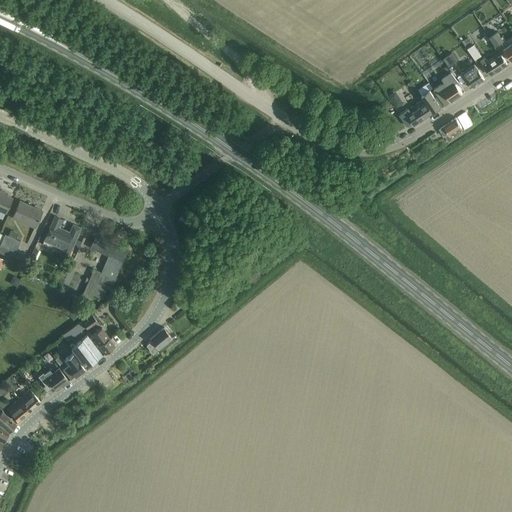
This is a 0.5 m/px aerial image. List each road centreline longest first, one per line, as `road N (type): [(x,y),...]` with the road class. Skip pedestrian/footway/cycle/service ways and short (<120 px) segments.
road 1 (primary): [(511,366),(248,160),(0,12)]
road 2 (unclassified): [(0,460),(25,425),(155,314),(172,256),(158,207)]
road 3 (tertiary): [(282,120),(342,149),(372,151),(407,140),(511,70)]
road 4 (tertiary): [(282,120),(104,0)]
road 5 (unclassified): [(158,207),(107,165),(0,115)]
road 6 (unclassified): [(158,207),(113,216),(0,167)]
